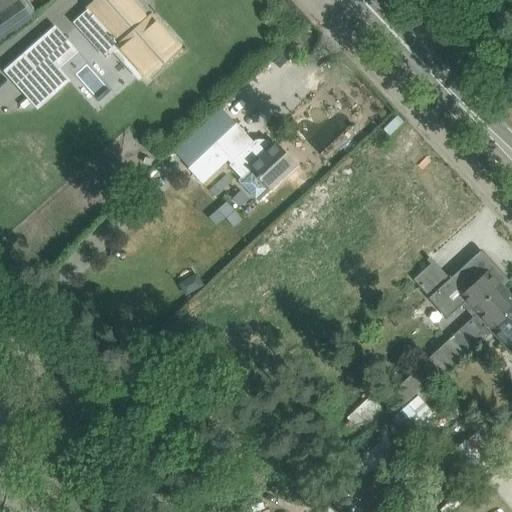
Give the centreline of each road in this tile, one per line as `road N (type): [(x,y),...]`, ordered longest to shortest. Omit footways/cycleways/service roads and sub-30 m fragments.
road 1 (unclassified): [(511,211),(307,0)]
road 2 (secondary): [(511,159),(363,0)]
road 3 (unclassified): [(52,448),(67,392),(0,319)]
